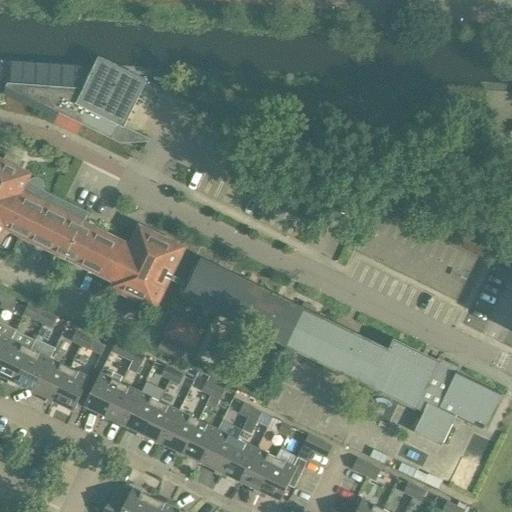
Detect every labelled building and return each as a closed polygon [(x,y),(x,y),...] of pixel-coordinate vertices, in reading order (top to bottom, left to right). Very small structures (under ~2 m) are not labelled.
[(76,136),(82,123),(112,138),(113,136),(110,135),(115,124),(124,128),(139,98),(138,97),(144,86),(102,65),(89,92),(9,86),(8,87),(58,111),(52,124),(76,136)] [(0,161),(0,237),(2,239),(7,228),(115,281),(112,286),(154,307),(170,274),(181,251),(182,248),(140,228),(131,248),(124,244),(82,224),(87,214),(42,191),(42,190),(43,186),(42,182),(39,180),(35,179),(31,180),(29,183),(25,181),(28,175),(0,161)] [(490,224),(479,246),(488,251),(499,229),(490,224)] [(276,298),(181,251),(170,274),(193,286),(188,296),(424,411),(414,433),(441,446),(456,416),(485,430),(487,427),(486,427),(502,394),(436,362),(394,342),(389,353),(276,297),(276,298)] [(7,298),(2,309),(11,313),(17,303),(7,298)] [(34,319),(43,324),(48,313),(39,309),(34,319)] [(48,313),(43,324),(52,328),(58,317),(48,313)] [(194,347),(203,330),(173,316),(165,333),(170,335),(193,347),(194,347)] [(71,342),(80,346),(85,335),(76,331),(71,342)] [(0,334),(0,362),(11,340),(0,334)] [(85,335),(80,346),(90,351),(95,340),(85,335)] [(185,362),(193,347),(170,335),(162,351),(185,362)] [(31,349),(15,383),(34,392),(50,359),(55,348),(36,339),(31,349)] [(11,340),(0,362),(0,375),(15,383),(31,349),(11,340)] [(116,341),(110,352),(131,362),(136,351),(116,341)] [(136,351),(131,362),(140,366),(146,356),(136,351)] [(50,359),(34,392),(53,401),(69,368),(50,359)] [(160,376),(170,381),(175,370),(166,365),(160,376)] [(69,368),(53,401),(74,411),(75,409),(90,378),(69,368)] [(175,370),(170,381),(179,385),(185,374),(175,370)] [(105,416),(121,383),(100,373),(84,406),(105,416)] [(201,391),(211,396),(216,385),(207,380),(201,391)] [(140,392),(121,383),(105,416),(124,426),(140,392)] [(216,385),(211,396),(220,400),(225,389),(216,385)] [(140,392),(124,426),(144,435),(160,402),(140,392)] [(179,411),(160,402),(144,435),(163,444),(179,411)] [(239,414),(248,418),(253,407),(244,403),(239,414)] [(253,407),(248,418),(257,423),(262,412),(253,407)] [(199,421),(179,411),(163,444),(182,454),(199,421)] [(199,421),(182,454),(202,463),(218,430),(199,421)] [(292,426),(283,422),(278,433),(287,437),(292,426)] [(238,439),(218,430),(202,463),(221,473),(238,439)] [(277,458),(261,492),(281,501),(288,486),(294,489),(312,451),(327,457),(332,446),(308,435),(298,457),(281,449),(277,458)] [(238,439),(221,473),(241,482),(257,449),(238,439)] [(277,458),(257,449),(241,482),(261,492),(277,458)] [(374,450),(369,458),(383,465),(387,456),(374,450)] [(381,470),(357,459),(352,470),(376,481),(381,470)] [(416,470),(412,477),(424,483),(427,476),(416,470)] [(403,493),(412,498),(417,487),(408,483),(403,493)] [(417,487),(412,498),(421,502),(426,492),(417,487)] [(113,493),(103,511),(146,511),(153,498),(133,488),(127,500),(113,493)] [(153,498),(146,511),(170,511),(172,507),(153,498)] [(381,511),(382,509),(362,499),(355,511),(381,511)] [(442,511),(452,511),(456,505),(447,501),(442,511)]
